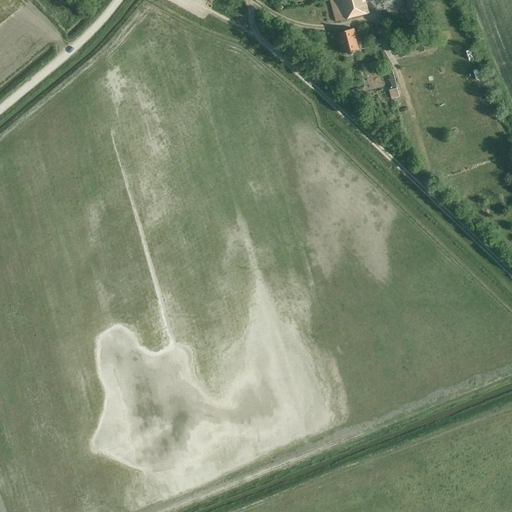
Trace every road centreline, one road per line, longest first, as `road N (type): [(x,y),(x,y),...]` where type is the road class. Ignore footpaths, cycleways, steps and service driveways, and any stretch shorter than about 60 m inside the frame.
road 1 (track): [(511,274),(364,127),(254,34),(248,0)]
road 2 (unclassified): [(0,109),(117,0)]
